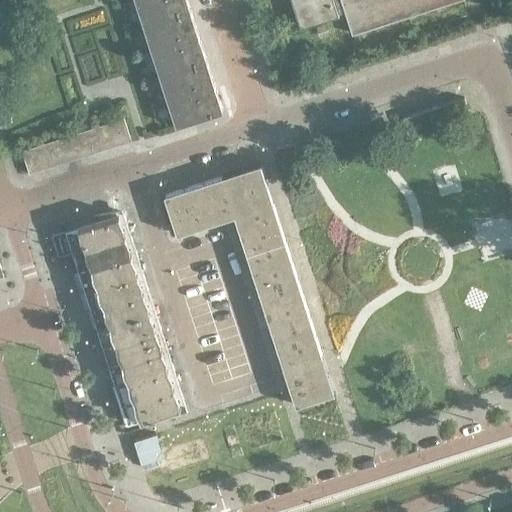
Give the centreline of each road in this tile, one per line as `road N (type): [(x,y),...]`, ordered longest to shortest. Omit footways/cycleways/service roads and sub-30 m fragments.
road 1 (unclassified): [(257,129),(490,59),(511,127)]
road 2 (unclassified): [(511,427),(251,511)]
road 3 (unclassified): [(5,208),(257,129)]
road 4 (unclassified): [(116,511),(43,318)]
road 5 (unclassified): [(257,129),(216,0)]
road 6 (unclassified): [(0,387),(43,511)]
